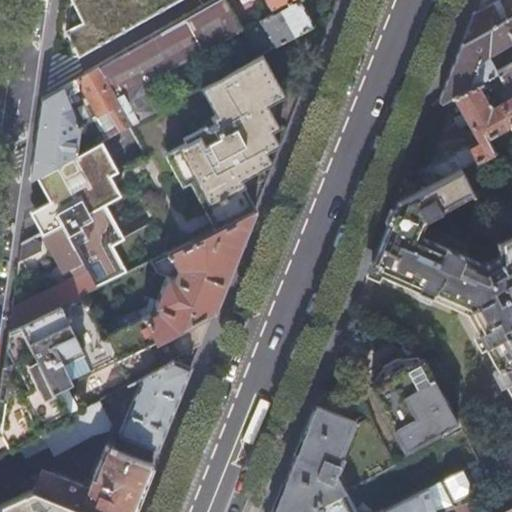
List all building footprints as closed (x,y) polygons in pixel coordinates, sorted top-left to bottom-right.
[(72,0),(83,23),(67,32),(82,58),(185,0),(72,0)] [(220,0),(220,1),(226,13),(247,2),(251,0),(260,0),(270,16),(298,1),(299,0),(220,0)] [(258,22),(270,16),(260,0),(251,0),(247,2),(250,7),(258,22)] [(511,0),(497,0),(471,14),(459,45),(486,31),(508,18),(511,15),(511,0)] [(167,30),(97,69),(119,106),(126,103),(122,95),(140,86),(223,41),(215,26),(229,18),(226,13),(220,1),(167,30)] [(272,49),(312,28),(298,1),(270,16),(258,22),(239,32),(245,43),(263,33),(272,49)] [(226,13),(229,18),(250,7),(247,2),(226,13)] [(250,7),(229,18),(238,33),(239,32),(258,22),(250,7)] [(435,104),(438,103),(463,89),(487,75),(495,71),(486,55),(511,40),(511,15),(508,18),(486,31),(459,45),(453,59),(435,104)] [(283,99),(260,56),(253,60),(275,103),(283,99)] [(219,227),(244,214),(233,193),(240,189),(242,188),(239,181),(268,165),(263,155),(276,148),(269,135),(257,113),(265,109),(275,103),(253,60),(207,84),(215,100),(206,104),(213,118),(209,120),(212,127),(206,130),(205,128),(180,140),(183,145),(169,152),(187,185),(200,211),(209,207),(219,227)] [(511,61),(496,70),(506,87),(511,98),(511,61)] [(40,101),(28,181),(35,177),(99,143),(137,122),(126,103),(119,106),(97,69),(48,96),(40,101)] [(426,165),(435,182),(459,169),(479,159),(494,151),(486,136),(511,121),(511,98),(506,87),(501,89),(505,96),(500,99),(487,75),(463,89),(438,103),(442,110),(456,102),(476,139),(467,144),(466,144),(451,151),(451,150),(442,156),(426,165)] [(215,100),(207,84),(198,89),(206,104),(215,100)] [(126,103),(137,122),(154,113),(140,86),(122,95),(126,103)] [(276,131),(265,109),(257,113),(269,135),(276,131)] [(61,226),(95,288),(109,281),(122,275),(108,248),(120,242),(102,206),(117,197),(107,178),(115,174),(99,143),(35,177),(49,203),(29,213),(40,236),(41,235),(61,226)] [(187,185),(169,152),(162,156),(179,188),(187,185)] [(479,159),(459,169),(466,183),(486,173),(479,159)] [(384,232),(371,264),(372,267),(373,268),(373,269),(374,270),(465,314),(511,400),(511,237),(497,245),(495,258),(483,265),(440,243),(444,235),(423,225),(426,219),(471,194),(466,183),(459,169),(435,182),(425,188),(396,203),(386,228),(384,232)] [(405,179),(396,203),(425,188),(405,179)] [(244,214),(251,211),(240,189),(233,193),(244,214)] [(210,231),(219,227),(209,207),(200,211),(210,231)] [(0,454),(17,445),(40,432),(55,423),(96,401),(141,376),(170,360),(198,344),(216,301),(252,210),(251,211),(244,214),(219,227),(210,231),(150,261),(155,272),(165,276),(153,305),(157,306),(155,311),(107,335),(86,293),(7,332),(0,379),(0,454)] [(10,306),(7,332),(86,293),(95,288),(61,226),(41,235),(60,273),(69,269),(73,276),(14,306),(10,306)] [(19,246),(16,261),(39,249),(34,239),(19,246)] [(405,451),(458,422),(423,358),(407,367),(406,365),(404,365),(401,360),(398,358),(383,366),(383,369),(386,375),(385,376),(386,378),(369,387),(405,451)] [(141,376),(117,435),(156,451),(172,410),(189,368),(170,360),(141,376)] [(55,423),(40,432),(47,446),(53,455),(91,436),(108,431),(110,425),(96,401),(55,423)] [(306,511),(354,487),(369,480),(391,468),(365,419),(356,425),(357,420),(316,404),(303,436),(290,469),(272,511),(306,511)] [(47,446),(40,432),(17,445),(24,458),(47,446)] [(117,435),(110,432),(106,442),(113,445),(117,435)] [(38,476),(32,491),(84,511),(131,511),(134,505),(138,494),(151,463),(112,448),(105,445),(87,488),(40,470),(38,476)] [(14,485),(20,496),(31,491),(32,491),(38,476),(14,485)] [(445,511),(457,506),(444,479),(429,487),(435,511),(445,511)] [(0,504),(20,496),(14,485),(12,481),(0,486),(0,504)] [(364,505),(354,487),(306,511),(355,511),(355,510),(364,505)] [(411,496),(380,511),(435,511),(429,487),(411,496)] [(20,496),(0,504),(0,511),(84,511),(32,491),(31,491),(20,496)]
